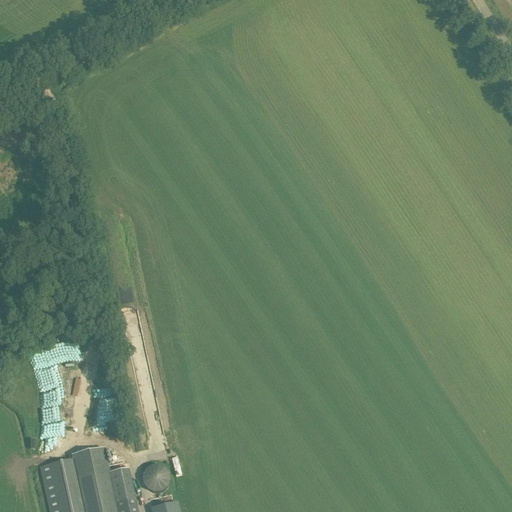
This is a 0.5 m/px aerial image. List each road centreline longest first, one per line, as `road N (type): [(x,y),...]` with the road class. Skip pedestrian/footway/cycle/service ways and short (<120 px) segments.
road 1 (track): [(51,77),(112,390)]
road 2 (track): [(0,106),(183,0)]
